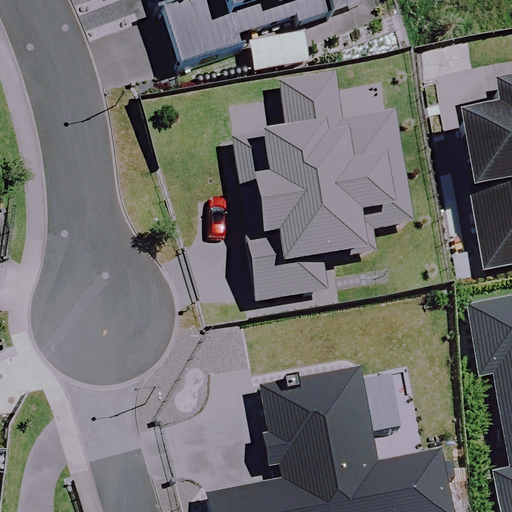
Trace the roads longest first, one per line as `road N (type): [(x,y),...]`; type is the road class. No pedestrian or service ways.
road 1 (residential): [(112,324),(71,121),(22,0)]
road 2 (residential): [(133,511),(98,396),(112,324)]
road 3 (residential): [(0,375),(112,324)]
